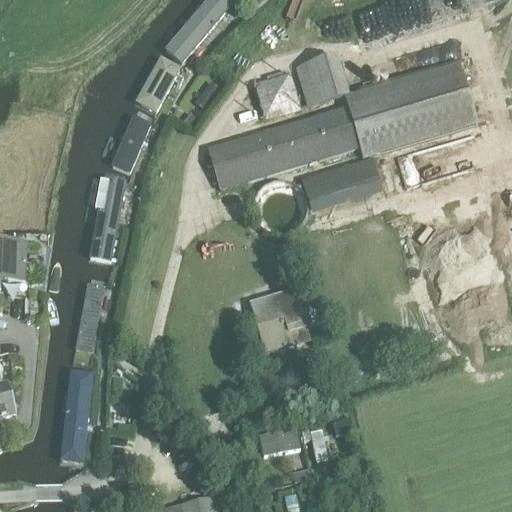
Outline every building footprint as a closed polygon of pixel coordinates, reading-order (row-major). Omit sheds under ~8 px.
[(214,0),(168,57),(186,72),(240,7),(231,0),(214,0)] [(136,107),(157,120),(184,75),(164,63),(136,107)] [(208,152),(221,194),(360,151),(364,163),(479,128),(460,65),(349,98),(350,99),(345,101),(347,110),(208,152)] [(286,75),(267,81),(273,100),(292,94),(286,75)] [(214,85),(205,96),(216,105),(225,94),(214,85)] [(109,175),(133,184),(154,130),(129,121),(109,175)] [(91,268),(116,273),(134,191),(109,186),(91,268)] [(1,286),(26,287),(27,247),(0,245),(0,298),(1,299),(1,286)] [(77,355),(99,360),(112,293),(91,289),(77,355)] [(268,354),(306,342),(293,297),(254,309),(268,354)] [(65,466),(88,468),(97,376),(73,374),(65,466)] [(0,421),(16,417),(7,384),(2,386),(0,377),(0,421)] [(351,422),(334,427),(337,439),(355,435),(351,422)] [(334,474),(324,435),(310,438),(320,477),(334,474)] [(300,452),(297,438),(258,448),(262,462),(300,452)] [(311,473),(293,477),(295,488),(314,484),(311,473)] [(303,511),(300,498),(286,501),(289,511),(303,511)] [(216,511),(214,501),(166,511),(216,511)] [(327,502),(320,503),(322,511),(328,509),(327,502)]
